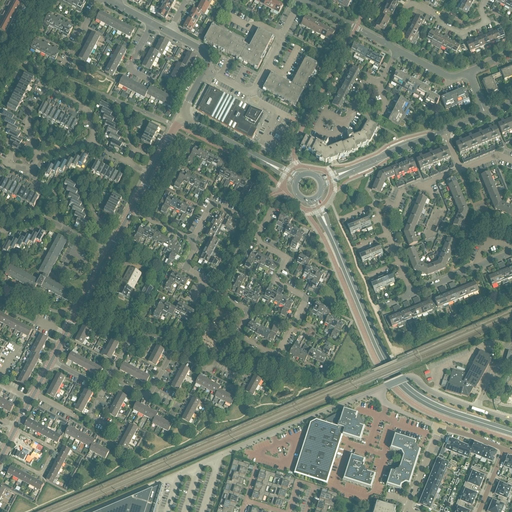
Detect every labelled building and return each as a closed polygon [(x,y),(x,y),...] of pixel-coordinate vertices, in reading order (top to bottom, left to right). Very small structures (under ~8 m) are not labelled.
[(75,0),(72,6),(76,8),(75,9),(76,10),(81,0),(75,0)] [(83,0),(81,0),(76,10),(76,11),(80,13),(86,3),(83,2),(83,0)] [(161,0),(164,2),(162,5),(171,9),(173,4),(164,0),(161,0)] [(269,8),(273,0),(272,0),(267,0),(264,6),(269,8)] [(269,8),(272,10),(270,13),(272,14),(274,11),(278,3),(273,0),(269,8)] [(345,0),(342,8),(344,9),(345,7),(347,9),(352,1),(351,0),(345,0)] [(386,0),(389,1),(387,5),(396,9),(398,4),(395,2),(395,0),(386,0)] [(464,0),(461,5),(469,9),(472,4),(464,0)] [(19,10),(19,9),(21,11),(24,5),(21,4),(21,5),(13,1),(12,4),(10,3),(9,5),(19,10)] [(199,6),(207,10),(210,6),(202,1),(199,6)] [(274,11),(279,13),(283,6),(278,3),(274,11)] [(9,5),(7,4),(5,6),(9,8),(8,11),(16,15),(19,10),(9,5)] [(161,8),(158,6),(157,8),(168,14),(171,9),(162,5),(161,8)] [(382,7),(380,11),(388,15),(389,13),(393,14),(396,9),(387,5),(385,8),(382,7)] [(459,10),(467,14),(469,9),(461,5),(459,10)] [(199,6),(197,11),(201,13),(205,15),(207,10),(199,6)] [(156,10),(159,12),(157,15),(165,19),(168,14),(157,8),(156,10)] [(197,11),(193,9),(191,14),(201,19),(202,17),(200,16),(201,13),(197,11)] [(3,11),(2,13),(6,15),(13,20),(16,15),(8,11),(7,13),(3,11)] [(378,16),(380,17),(379,20),(387,25),(390,20),(386,18),(388,15),(380,11),(378,16)] [(100,12),(96,20),(100,22),(105,14),(100,12)] [(6,15),(2,13),(0,16),(4,18),(3,20),(11,24),(13,20),(6,15)] [(50,13),(44,24),(43,25),(48,28),(49,26),(54,18),(51,16),(52,14),(50,13)] [(105,25),(109,17),(105,14),(100,22),(105,25)] [(201,19),(191,14),(188,19),(196,23),(197,20),(200,21),(201,19)] [(412,16),(415,18),(414,21),(422,25),(424,20),(413,14),(412,16)] [(49,26),(53,28),(53,29),(60,18),(58,17),(56,19),(54,18),(49,26)] [(109,27),(113,19),(109,17),(105,25),(109,27)] [(308,19),(306,17),(301,25),(306,28),(311,18),(309,17),(308,19)] [(53,29),(54,30),(55,29),(59,31),(63,23),(60,21),(61,19),(60,18),(53,29)] [(314,20),(311,18),(306,28),(311,30),(315,22),(313,21),(314,20)] [(113,29),(117,21),(113,19),(109,27),(113,29)] [(196,23),(188,19),(186,23),(194,28),(196,23)] [(0,22),(0,24),(8,29),(11,24),(3,20),(2,23),(0,22)] [(377,24),(374,23),(371,27),(379,32),(380,29),(384,31),(387,25),(379,20),(377,24)] [(117,31),(122,24),(117,21),(113,29),(117,31)] [(412,23),(409,22),(408,24),(422,31),(424,27),(422,25),(414,21),(412,23)] [(63,33),(62,34),(63,34),(69,23),(67,22),(66,24),(63,23),(59,31),(63,33)] [(318,24),(315,22),(311,30),(316,33),(321,23),(319,22),(318,24)] [(69,23),(63,34),(62,36),(67,38),(73,28),(70,26),(71,24),(69,23)] [(196,32),(201,35),(203,32),(200,31),(194,28),(186,23),(183,28),(191,33),(192,30),(196,32)] [(323,25),(321,23),(316,33),(321,36),(325,27),(323,26),(323,25)] [(0,24),(0,30),(6,34),(8,29),(0,24)] [(122,34),(126,26),(122,24),(117,31),(122,34)] [(407,26),(410,28),(409,30),(419,36),(422,31),(408,24),(407,26)] [(126,36),(130,28),(126,26),(122,34),(126,36)] [(246,44),(212,26),(204,41),(258,70),(262,62),(260,61),(273,37),(259,30),(249,48),(247,47),(246,44)] [(496,31),(500,40),(501,42),(506,39),(505,38),(500,26),(498,27),(499,30),(496,31)] [(327,29),(325,27),(321,36),(326,38),(331,29),(328,27),(327,29)] [(130,38),(135,30),(130,28),(126,36),(130,38)] [(333,30),(331,29),(326,38),(330,41),(335,33),(332,31),(333,30)] [(493,33),(492,29),(490,30),(495,42),(500,40),(496,31),(493,33)] [(403,33),(414,39),(417,41),(419,36),(409,30),(407,33),(404,32),(403,33)] [(434,33),(431,31),(427,39),(432,42),(438,31),(435,30),(434,33)] [(488,31),(489,34),(486,36),(490,44),(495,42),(490,30),(488,31)] [(440,32),(438,31),(432,42),(436,45),(441,37),(438,35),(440,32)] [(100,37),(92,33),(90,37),(98,41),(100,37)] [(402,36),(405,37),(404,40),(412,44),(414,39),(403,33),(402,36)] [(480,34),(485,46),(486,48),(491,46),(490,44),(486,36),(483,37),(482,33),(480,34)] [(478,35),(479,39),(477,40),(480,48),(485,46),(480,34),(478,35)] [(443,38),(441,37),(436,45),(441,47),(447,36),(445,35),(443,38)] [(449,37),(447,36),(441,47),(446,50),(450,42),(448,40),(449,37)] [(31,49),(31,50),(35,52),(36,51),(41,43),(37,41),(39,39),(37,37),(31,49)] [(88,41),(96,46),(98,41),(90,37),(88,41)] [(470,38),(475,50),(475,52),(481,50),(480,48),(477,40),(473,41),(472,37),(470,38)] [(159,43),(167,47),(169,42),(161,38),(159,43)] [(463,45),(466,51),(469,50),(470,52),(475,50),(470,38),(468,39),(469,43),(463,45)] [(453,43),(450,42),(446,50),(445,52),(449,55),(451,52),(457,41),(455,40),(453,43)] [(85,46),(93,50),(96,46),(88,41),(85,46)] [(451,52),(451,53),(451,54),(453,55),(454,55),(455,54),(456,55),(457,52),(460,54),(466,51),(463,45),(460,47),(457,45),(459,42),(457,41),(451,52)] [(36,51),(40,53),(40,54),(41,54),(47,43),(44,42),(43,44),(41,43),(36,51)] [(41,54),(41,55),(42,54),(46,56),(50,48),(47,46),(48,44),(47,43),(41,54)] [(167,47),(159,43),(157,47),(165,51),(167,47)] [(355,43),(351,51),(355,53),(356,53),(359,46),(355,43)] [(46,56),(50,58),(49,59),(50,59),(56,48),(54,46),(53,49),(50,48),(46,56)] [(83,50),(91,54),(93,50),(85,46),(83,50)] [(356,53),(355,53),(354,56),(359,59),(364,48),(359,46),(356,53)] [(126,51),(119,47),(116,51),(125,56),(125,54),(126,51)] [(155,51),(159,53),(159,54),(162,56),(165,51),(157,47),(155,51)] [(50,59),(51,60),(51,58),(55,61),(60,53),(57,51),(58,49),(56,48),(50,59)] [(369,51),(364,48),(359,59),(364,61),(365,58),(369,51)] [(151,49),(150,51),(149,54),(157,58),(159,54),(159,53),(155,51),(151,49)] [(81,54),(89,58),(91,54),(83,50),(81,54)] [(125,56),(116,51),(114,55),(122,59),(123,57),(124,57),(125,56)] [(369,51),(365,58),(370,61),(374,53),(369,51)] [(197,57),(188,53),(186,57),(194,61),(196,58),(197,57)] [(374,53),(370,61),(375,63),(379,56),(374,53)] [(79,59),(86,63),(89,58),(81,54),(79,59)] [(149,54),(148,56),(146,58),(154,62),(157,58),(149,54)] [(122,59),(114,55),(112,60),(120,64),(121,63),(120,62),(122,59)] [(379,56),(375,63),(374,66),(378,68),(383,58),(379,56)] [(194,61),(186,57),(184,61),(192,66),(193,65),(193,64),(194,61)] [(146,58),(145,60),(144,62),(152,66),(154,62),(146,58)] [(271,74),(264,88),(263,89),(296,107),(318,65),(305,58),(290,84),(271,74)] [(120,64),(112,60),(109,64),(117,68),(119,65),(120,65),(120,64)] [(182,65),(186,68),(190,70),(191,67),(192,67),(192,66),(184,61),(182,65)] [(144,62),(143,65),(142,67),(150,71),(152,66),(144,62)] [(117,68),(109,64),(107,68),(116,73),(117,71),(116,71),(117,68)] [(182,65),(178,64),(176,68),(184,73),(185,71),(186,68),(182,65)] [(360,71),(350,66),(348,71),(358,76),(360,71)] [(483,81),(488,95),(497,91),(493,81),(502,77),(504,81),(511,77),(511,67),(501,72),(501,73),(483,81)] [(116,73),(107,68),(105,73),(113,77),(115,73),(115,74),(116,73)] [(184,73),(176,68),(174,72),(182,77),(183,74),(184,74),(184,73)] [(400,73),(397,72),(391,82),(402,88),(408,77),(405,76),(407,71),(405,70),(404,70),(404,69),(403,69),(400,73)] [(345,76),(347,77),(355,81),(358,76),(348,71),(345,76)] [(182,77),(174,72),(171,77),(180,81),(181,80),(180,79),(182,77)] [(23,78),(32,82),(34,78),(26,73),(23,78)] [(411,79),(408,77),(402,88),(414,94),(419,83),(416,82),(418,77),(416,76),(415,76),(415,75),(413,74),(411,79)] [(123,77),(119,84),(119,85),(123,87),(127,79),(123,77)] [(180,81),(171,77),(169,81),(177,85),(179,82),(180,81)] [(347,77),(345,81),(345,82),(353,86),(355,81),(347,77)] [(32,82),(23,78),(21,82),(30,87),(32,82)] [(127,79),(123,87),(127,89),(131,82),(127,79)] [(345,81),(343,80),(340,85),(350,90),(353,86),(345,82),(345,81)] [(422,85),(419,83),(414,94),(425,100),(428,93),(430,89),(427,88),(430,83),(428,82),(427,83),(426,82),(426,81),(425,80),(422,85)] [(30,87),(21,82),(19,86),(27,91),(30,87)] [(131,82),(127,89),(131,92),(136,84),(131,82)] [(136,84),(131,92),(136,94),(140,86),(136,84)] [(338,90),(340,91),(348,95),(350,90),(340,85),(338,90)] [(454,87),(456,92),(453,94),(457,105),(469,100),(464,89),(461,90),(459,85),(457,86),(457,87),(456,87),(455,87),(454,87)] [(27,91),(19,86),(16,91),(25,95),(27,91)] [(140,86),(136,94),(140,96),(144,88),(140,86)] [(210,86),(199,108),(201,109),(200,112),(252,139),(257,129),(256,129),(264,115),(245,105),(242,103),(215,89),(210,86)] [(150,87),(148,91),(146,95),(150,97),(155,89),(150,87)] [(148,91),(144,88),(140,96),(145,99),(146,95),(148,91)] [(155,89),(150,97),(155,100),(159,92),(155,89)] [(16,91),(14,90),(12,94),(23,100),(25,95),(16,91)] [(428,93),(425,100),(423,103),(434,109),(440,99),(436,97),(439,92),(438,91),(437,92),(435,91),(436,90),(434,90),(432,94),(428,93)] [(443,92),(445,97),(441,99),(446,110),(457,105),(453,94),(450,95),(448,90),(446,91),(446,92),(445,92),(444,92),(443,92)] [(348,95),(340,91),(337,96),(345,100),(348,95)] [(159,92),(155,100),(159,102),(163,94),(159,92)] [(10,99),(12,100),(20,104),(23,100),(12,94),(10,99)] [(163,94),(159,102),(163,104),(168,96),(163,94)] [(168,96),(163,104),(168,107),(172,99),(168,96)] [(345,100),(337,96),(335,101),(343,105),(345,100)] [(172,109),(176,101),(172,99),(168,107),(172,109)] [(392,104),(396,107),(395,110),(405,115),(411,104),(412,102),(410,101),(409,103),(401,99),(399,102),(394,99),(393,101),(394,102),(393,102),(392,103),(392,104)] [(12,100),(10,104),(18,108),(20,104),(12,100)] [(332,106),(340,110),(343,105),(335,101),(332,106)] [(102,102),(100,106),(104,108),(113,113),(114,110),(110,108),(111,106),(102,102)] [(7,108),(16,113),(18,108),(10,104),(7,108)] [(39,113),(43,115),(44,115),(48,107),(44,104),(39,113)] [(44,115),(43,115),(42,117),(47,120),(48,117),(48,118),(52,109),(48,107),(44,115)] [(101,112),(105,114),(115,119),(116,116),(112,114),(113,113),(104,108),(101,112)] [(48,118),(52,120),(57,111),(52,109),(48,118)] [(5,111),(3,116),(7,118),(16,123),(18,120),(14,118),(15,116),(7,112),(8,111),(6,110),(5,111)] [(386,115),(390,118),(389,121),(399,127),(405,115),(395,110),(393,113),(388,111),(388,112),(388,113),(387,114),(386,114),(386,115)] [(59,112),(57,111),(52,120),(51,122),(55,124),(56,122),(57,122),(61,113),(59,112)] [(61,124),(65,116),(61,113),(57,122),(61,124)] [(105,114),(103,118),(107,121),(117,125),(118,123),(114,121),(115,119),(105,114)] [(65,127),(70,118),(65,116),(61,124),(65,127)] [(7,118),(5,122),(9,124),(18,129),(20,126),(15,124),(16,123),(7,118)] [(70,129),(74,120),(70,118),(65,127),(70,129)] [(498,125),(502,135),(504,134),(505,135),(510,133),(509,131),(511,130),(511,120),(511,119),(505,122),(506,123),(501,125),(501,124),(498,125)] [(74,120),(70,129),(68,131),(73,134),(79,123),(74,120)] [(104,127),(108,130),(109,127),(119,132),(120,129),(116,127),(117,125),(107,121),(104,127)] [(354,137),(352,133),(352,132),(351,132),(350,132),(350,133),(349,133),(349,134),(347,135),(348,138),(345,139),(347,143),(330,150),(329,147),(327,146),(328,143),(327,142),(327,141),(326,141),(326,140),(325,140),(324,140),(324,141),(323,141),(322,145),(306,137),(301,146),(303,148),(317,156),(316,158),(326,163),(330,162),(330,163),(334,161),(334,162),(335,161),(334,161),(338,159),(337,158),(339,158),(340,159),(358,151),(357,149),(366,145),(366,144),(370,143),(377,129),(376,129),(377,126),(368,121),(361,135),(354,137)] [(9,124),(7,128),(11,130),(20,135),(22,133),(17,130),(18,129),(9,124)] [(159,128),(151,124),(148,128),(157,133),(159,128)] [(106,133),(110,135),(111,133),(121,138),(122,135),(118,133),(119,132),(109,127),(108,130),(106,133)] [(146,133),(155,137),(157,133),(148,128),(146,133)] [(459,144),(459,143),(456,144),(460,155),(500,138),(496,128),(493,129),(493,130),(489,132),(489,131),(483,133),(483,134),(479,136),(479,135),(473,137),(473,139),(469,140),(469,139),(463,141),(464,143),(459,144)] [(11,130),(9,134),(13,137),(22,142),(24,139),(19,137),(20,135),(11,130)] [(109,138),(113,140),(114,140),(123,144),(124,142),(120,140),(121,138),(111,133),(110,135),(109,138)] [(144,137),(152,141),(155,137),(146,133),(144,137)] [(142,136),(140,141),(141,141),(150,146),(152,141),(144,137),(142,136)] [(11,141),(12,142),(15,143),(24,148),(26,145),(22,143),(22,142),(13,137),(11,141)] [(113,140),(113,142),(111,144),(119,148),(117,152),(123,155),(126,148),(122,146),(123,144),(114,140),(113,140)] [(13,147),(24,153),(26,154),(27,152),(23,149),(24,148),(15,143),(12,142),(11,144),(13,146),(13,147)] [(199,149),(195,147),(191,155),(196,158),(199,153),(201,149),(200,148),(199,149)] [(420,160),(419,159),(416,160),(421,171),(451,158),(447,148),(444,149),(444,151),(440,152),(439,151),(434,153),(434,155),(430,156),(429,155),(424,157),(424,159),(420,160)] [(201,149),(199,153),(196,158),(201,160),(205,152),(202,150),(201,149)] [(205,152),(201,160),(199,165),(201,166),(203,161),(206,163),(211,154),(210,154),(209,155),(205,152)] [(89,159),(87,158),(88,156),(86,154),(85,156),(83,155),(81,159),(79,163),(77,166),(81,168),(82,166),(85,167),(89,159)] [(206,163),(209,165),(207,169),(209,170),(216,158),(212,156),(212,155),(211,154),(206,163)] [(187,163),(191,165),(190,166),(193,168),(195,164),(193,163),(196,158),(191,155),(187,163)] [(77,168),(77,166),(79,163),(81,159),(77,157),(75,160),(75,161),(72,165),(77,168)] [(220,160),(216,158),(209,170),(211,171),(213,167),(216,169),(221,160),(220,159),(220,160)] [(405,159),(406,162),(410,172),(417,170),(413,159),(409,161),(408,158),(405,159)] [(70,159),(68,162),(68,163),(66,168),(70,170),(72,165),(75,161),(70,159)] [(219,170),(217,175),(219,175),(219,176),(223,168),(223,169),(226,163),(222,161),(222,160),(221,160),(216,169),(219,170)] [(64,161),(63,161),(62,164),(61,165),(59,169),(64,172),(66,168),(68,163),(64,161)] [(96,173),(101,164),(97,162),(92,171),(96,173)] [(410,172),(406,162),(399,165),(403,175),(410,172)] [(57,163),(55,167),(53,172),(57,174),(59,169),(61,165),(57,163)] [(396,166),(392,168),(396,176),(397,178),(403,175),(399,165),(398,163),(395,164),(396,166)] [(101,164),(96,173),(101,175),(105,167),(101,164)] [(45,173),(50,176),(53,172),(55,167),(50,165),(45,173)] [(105,167),(101,175),(105,178),(110,169),(105,167)] [(219,176),(219,175),(216,181),(218,181),(221,177),(224,179),(228,170),(227,170),(223,169),(223,168),(219,176)] [(396,176),(392,168),(386,170),(389,179),(396,176)] [(110,169),(105,178),(109,180),(114,171),(110,169)] [(224,186),(225,187),(225,189),(233,174),(229,172),(229,171),(228,170),(224,179),(227,181),(224,186)] [(380,175),(379,177),(386,180),(389,179),(386,170),(379,173),(379,174),(380,175)] [(114,182),(118,174),(114,171),(109,180),(114,182)] [(186,174),(182,172),(178,180),(183,183),(183,182),(188,173),(187,173),(186,174)] [(483,181),(491,177),(489,172),(481,176),(483,181)] [(188,173),(183,182),(183,183),(188,185),(192,177),(188,175),(189,174),(188,173)] [(118,185),(123,176),(118,174),(114,182),(118,185)] [(237,176),(233,174),(225,189),(227,190),(231,183),(234,185),(239,176),(237,175),(237,176)] [(234,185),(237,186),(235,190),(237,191),(239,187),(243,179),(239,177),(239,176),(234,185)] [(192,177),(188,185),(186,189),(188,190),(190,186),(193,188),(198,179),(197,178),(196,179),(192,177)] [(379,177),(378,177),(375,184),(383,187),(386,180),(379,177)] [(491,177),(483,181),(485,186),(493,182),(491,177)] [(449,186),(457,183),(455,178),(447,181),(449,186)] [(4,179),(0,187),(4,190),(9,182),(4,179)] [(193,188),(196,190),(194,194),(196,195),(202,182),(198,180),(199,179),(198,179),(193,188)] [(239,187),(244,190),(249,181),(247,180),(247,181),(243,179),(239,187)] [(67,180),(65,184),(69,186),(79,191),(80,189),(76,186),(77,185),(67,180)] [(174,188),(178,190),(177,191),(178,191),(180,188),(183,183),(178,180),(174,188)] [(250,182),(249,181),(244,190),(249,192),(253,185),(249,182),(250,182)] [(4,190),(2,192),(7,195),(8,192),(13,184),(9,182),(4,190)] [(206,184),(202,182),(196,195),(198,196),(200,191),(203,193),(208,184),(207,184),(206,184)] [(493,182),(485,186),(487,191),(495,187),(493,182)] [(451,191),(459,188),(457,183),(449,186),(451,191)] [(13,184),(8,192),(13,194),(17,186),(13,184)] [(383,187),(375,184),(372,190),(380,194),(383,187)] [(17,197),(21,188),(17,186),(13,194),(17,197)] [(67,191),(71,193),(80,198),(82,195),(78,193),(79,191),(69,186),(67,191)] [(495,187),(487,191),(489,196),(497,192),(495,187)] [(21,199),(26,191),(21,188),(17,197),(21,199)] [(453,196),(461,193),(459,188),(451,191),(453,196)] [(239,199),(240,199),(241,198),(245,200),(249,192),(244,190),(241,195),(239,199)] [(26,201),(30,193),(26,191),(21,199),(26,201)] [(497,192),(489,196),(491,201),(499,197),(497,192)] [(30,204),(34,195),(30,193),(26,201),(30,204)] [(71,193),(69,197),(73,199),(82,204),(84,201),(80,199),(80,198),(71,193)] [(455,201),(463,198),(461,193),(453,196),(455,201)] [(122,199),(114,194),(111,199),(120,203),(122,199)] [(34,195),(30,204),(35,206),(39,198),(34,195)] [(173,199),(169,196),(165,205),(170,207),(175,198),(174,198),(173,199)] [(427,199),(419,196),(417,201),(425,204),(427,199)] [(499,197),(491,201),(493,206),(502,203),(499,197)] [(175,198),(170,207),(175,210),(179,202),(175,200),(176,199),(175,198)] [(457,206),(465,203),(463,198),(455,201),(457,206)] [(71,203),(75,205),(84,210),(86,208),(82,206),(82,204),(73,199),(71,203)] [(109,203),(118,208),(120,203),(111,199),(109,203)] [(425,204),(417,201),(415,205),(425,209),(425,208),(424,208),(425,204)] [(179,202),(175,210),(173,214),(175,215),(177,211),(180,213),(185,204),(184,203),(183,204),(179,202)] [(497,209),(499,210),(498,211),(501,212),(503,208),(505,204),(506,203),(503,202),(503,203),(502,203),(493,206),(495,210),(496,210),(496,209),(497,209)] [(84,210),(75,205),(71,203),(69,206),(73,208),(73,209),(77,212),(87,217),(88,214),(84,212),(84,210)] [(109,203),(107,208),(115,212),(118,208),(109,203)] [(459,211),(467,208),(465,203),(457,206),(459,211)] [(183,214),(181,218),(180,221),(182,222),(190,207),(185,205),(186,204),(185,204),(180,213),(183,214)] [(502,212),(505,214),(505,215),(506,215),(510,206),(505,204),(503,208),(504,208),(502,212)] [(161,212),(165,215),(164,216),(165,216),(167,213),(170,207),(165,205),(161,212)] [(425,209),(415,205),(413,210),(421,214),(422,211),(424,212),(425,209)] [(102,211),(104,212),(105,212),(113,216),(115,212),(107,208),(104,206),(102,211)] [(193,209),(190,207),(182,222),(183,223),(185,220),(187,216),(190,218),(195,209),(194,208),(193,209)] [(467,208),(459,211),(457,215),(466,218),(467,215),(466,215),(467,212),(468,213),(469,211),(467,208)] [(421,214),(413,210),(411,215),(419,219),(421,214)] [(75,216),(79,218),(88,223),(90,220),(86,218),(87,217),(77,212),(75,216)] [(277,230),(279,231),(278,232),(279,232),(287,218),(283,216),(283,215),(282,214),(277,223),(276,225),(279,227),(277,230)] [(419,219),(411,215),(409,220),(417,223),(419,219)] [(466,218),(457,215),(455,220),(464,224),(465,222),(464,222),(466,218)] [(213,220),(222,225),(225,220),(216,216),(214,220),(213,219),(213,220)] [(362,218),(366,228),(372,225),(368,216),(362,218)] [(88,223),(79,218),(77,222),(90,229),(92,226),(88,224),(88,223)] [(290,219),(287,218),(279,232),(281,233),(282,231),(283,229),(286,230),(287,228),(289,225),(292,219),(291,219),(290,219)] [(357,220),(361,230),(366,228),(362,218),(357,220)] [(284,233),(288,235),(285,239),(287,241),(290,236),(294,228),(290,226),(290,225),(292,219),(289,225),(287,228),(286,230),(284,233)] [(213,222),(211,225),(221,231),(224,226),(222,225),(213,220),(212,221),(213,222)] [(224,226),(227,228),(230,230),(231,228),(231,227),(232,224),(225,220),(222,225),(224,226)] [(352,222),(356,232),(361,230),(357,220),(352,222)] [(417,223),(409,220),(407,225),(415,228),(417,223)] [(464,224),(455,220),(453,225),(461,229),(463,225),(464,225),(464,224)] [(356,232),(352,222),(347,224),(351,234),(356,232)] [(146,227),(141,225),(137,234),(142,236),(147,227),(146,227)] [(207,230),(216,235),(218,236),(220,233),(224,235),(225,233),(221,231),(211,225),(209,230),(208,229),(207,230)] [(405,232),(404,232),(404,233),(405,237),(413,233),(415,228),(407,225),(405,229),(406,230),(405,232)] [(142,236),(141,238),(146,241),(147,239),(152,231),(148,229),(148,228),(147,227),(142,236)] [(290,236),(294,239),(295,239),(299,230),(298,229),(298,230),(294,228),(290,236)] [(206,236),(211,239),(218,242),(219,240),(215,238),(216,235),(207,230),(207,231),(208,232),(206,236)] [(295,239),(294,239),(300,241),(304,233),(300,231),(300,230),(299,230),(295,239)] [(41,232),(40,234),(39,236),(36,240),(37,240),(41,242),(46,234),(41,231),(41,232)] [(147,239),(146,241),(145,243),(147,244),(149,240),(152,241),(157,233),(156,232),(155,233),(152,231),(147,239)] [(152,241),(155,243),(153,247),(155,248),(162,236),(158,234),(158,233),(157,233),(152,241)] [(405,237),(407,240),(406,240),(406,242),(415,238),(413,233),(405,237)] [(34,234),(33,237),(32,238),(30,242),(34,244),(37,240),(36,240),(39,236),(34,234)] [(133,241),(137,244),(136,244),(137,245),(139,242),(141,238),(142,236),(137,234),(133,241)] [(59,235),(40,272),(43,274),(47,276),(67,239),(59,235)] [(28,236),(26,238),(26,240),(23,244),(28,246),(30,242),(32,238),(28,236)] [(165,238),(162,236),(155,248),(157,249),(159,245),(162,247),(167,238),(166,237),(165,238)] [(21,238),(20,241),(19,241),(19,242),(17,246),(21,248),(23,244),(26,240),(21,238)] [(162,247),(165,248),(163,253),(165,254),(172,241),(168,239),(168,238),(167,238),(162,247)] [(406,242),(407,243),(408,243),(409,246),(418,243),(415,238),(406,242)] [(209,243),(208,242),(207,243),(216,248),(218,245),(222,247),(223,245),(218,242),(211,239),(209,243)] [(291,248),(295,250),(297,251),(299,248),(301,249),(303,246),(298,244),(300,241),(294,239),(291,244),(292,244),(290,248),(291,248)] [(456,242),(448,239),(446,244),(455,247),(455,246),(455,245),(456,242)] [(13,243),(12,244),(10,248),(14,250),(17,246),(19,242),(14,240),(13,243)] [(172,241),(165,254),(167,254),(168,252),(167,252),(168,250),(172,252),(177,243),(176,243),(175,243),(172,241)] [(8,242),(2,252),(7,255),(10,248),(12,244),(8,242)] [(178,244),(177,243),(172,252),(178,255),(182,247),(178,244)] [(213,253),(216,255),(218,256),(219,254),(215,251),(216,248),(207,243),(207,244),(207,245),(205,249),(213,253)] [(455,247),(446,244),(444,248),(452,252),(453,249),(454,249),(455,247)] [(378,256),(378,257),(379,258),(383,256),(382,255),(383,255),(379,245),(374,247),(378,256)] [(374,247),(369,249),(372,256),(373,259),(378,257),(378,256),(374,247)] [(415,248),(406,252),(408,257),(417,254),(415,248)] [(452,252),(444,248),(442,254),(450,257),(451,256),(451,255),(452,252)] [(211,258),(217,261),(216,261),(220,263),(221,261),(218,259),(215,257),(216,255),(213,253),(205,249),(203,253),(203,252),(202,254),(207,256),(211,258)] [(369,249),(364,251),(366,256),(368,261),(373,259),(372,256),(369,249)] [(253,251),(251,256),(249,260),(254,263),(254,262),(257,256),(259,253),(257,253),(253,251)] [(364,251),(358,253),(362,263),(368,261),(366,256),(364,251)] [(168,261),(169,262),(169,261),(173,263),(175,260),(179,262),(180,260),(179,260),(181,257),(177,255),(178,255),(172,252),(169,258),(170,258),(168,261)] [(254,262),(259,264),(256,269),(257,269),(263,257),(259,255),(260,254),(259,253),(257,256),(254,262)] [(202,255),(202,256),(200,259),(208,263),(211,258),(207,256),(202,254),(201,254),(202,255)] [(408,257),(409,260),(409,261),(409,262),(419,258),(417,254),(408,257)] [(442,254),(440,256),(440,259),(448,262),(449,258),(450,259),(450,257),(442,254)] [(296,264),(300,265),(296,272),(298,272),(299,271),(306,258),(302,256),(302,255),(301,255),(296,264)] [(257,269),(258,270),(259,269),(263,270),(269,259),(268,258),(267,259),(263,257),(257,269)] [(211,258),(208,263),(216,268),(219,264),(220,263),(216,261),(217,261),(211,258)] [(299,271),(298,272),(300,274),(303,267),(307,269),(308,265),(308,266),(311,260),(310,260),(306,258),(299,271)] [(409,262),(410,264),(411,263),(412,267),(420,263),(419,258),(409,262)] [(263,270),(265,272),(264,275),(266,277),(274,262),(269,260),(270,259),(269,259),(263,270)] [(448,262),(440,259),(438,262),(442,270),(445,269),(445,268),(444,268),(445,265),(446,266),(448,262)] [(245,267),(249,270),(248,271),(249,271),(251,268),(254,263),(249,260),(245,267)] [(277,264),(274,262),(266,277),(267,277),(271,271),(274,273),(279,264),(277,263),(277,264)] [(442,270),(438,262),(433,264),(437,273),(438,272),(442,270)] [(415,269),(418,270),(417,272),(420,273),(421,269),(422,269),(424,265),(420,263),(412,267),(413,270),(414,271),(415,269)] [(437,273),(433,264),(428,266),(432,274),(435,273),(437,273)] [(304,274),(307,276),(305,280),(306,281),(307,280),(309,277),(313,269),(309,267),(309,266),(308,266),(308,265),(307,269),(304,274)] [(427,274),(427,275),(427,276),(428,276),(432,274),(428,266),(424,265),(422,269),(423,269),(422,274),(424,275),(425,273),(427,274)] [(39,282),(10,267),(5,275),(34,290),(37,285),(38,284),(39,282)] [(128,299),(141,274),(129,268),(116,293),(128,299)] [(313,269),(309,277),(307,280),(312,282),(314,280),(318,271),(317,270),(317,271),(313,269)] [(319,282),(321,283),(322,280),(320,279),(323,274),(319,272),(319,271),(318,271),(314,280),(319,282)] [(498,273),(502,282),(503,285),(508,283),(507,280),(504,271),(498,273)] [(177,275),(173,273),(169,281),(174,284),(179,275),(178,274),(177,275)] [(493,275),(497,284),(502,282),(498,273),(493,275)] [(386,276),(390,285),(395,283),(391,274),(386,276)] [(174,284),(174,283),(179,286),(183,278),(180,276),(180,275),(179,275),(174,284)] [(493,275),(488,277),(490,281),(492,286),(497,284),(493,275)] [(244,281),(246,277),(244,276),(243,277),(240,276),(236,284),(241,287),(244,281)] [(390,285),(386,276),(381,278),(385,287),(390,285)] [(38,284),(37,285),(71,303),(75,295),(45,279),(41,277),(39,282),(38,284)] [(183,278),(179,286),(177,290),(179,291),(181,287),(184,289),(189,280),(188,279),(187,280),(183,278)] [(385,287),(381,278),(376,280),(380,290),(385,287)] [(311,285),(309,284),(306,290),(307,291),(309,288),(311,289),(314,290),(319,282),(314,280),(312,282),(311,285)] [(376,280),(371,282),(370,282),(374,292),(380,290),(376,280)] [(165,289),(169,291),(168,292),(170,292),(171,289),(174,284),(169,281),(165,289)] [(475,283),(469,285),(473,294),(478,292),(476,287),(475,283)] [(232,292),(236,294),(235,294),(237,295),(241,287),(236,284),(232,292)] [(146,285),(141,296),(143,297),(148,299),(153,289),(148,286),(146,285)] [(242,297),(246,299),(246,300),(247,300),(251,292),(248,290),(250,286),(248,285),(246,289),(242,297)] [(465,287),(468,296),(473,294),(469,285),(465,287)] [(237,295),(238,296),(238,295),(242,297),(246,289),(241,287),(237,295)] [(460,289),(463,298),(468,296),(465,287),(460,289)] [(261,298),(266,301),(264,304),(266,305),(267,304),(267,303),(273,291),(270,289),(269,288),(264,297),(261,297),(261,298)] [(247,300),(248,301),(248,300),(252,303),(259,290),(257,289),(254,294),(251,292),(247,300)] [(455,291),(458,300),(463,298),(460,289),(455,291)] [(252,303),(256,304),(256,305),(257,306),(261,297),(258,296),(260,292),(259,290),(252,303)] [(267,303),(267,304),(269,305),(271,300),(275,302),(279,293),(278,293),(278,294),(273,291),(267,303)] [(449,293),(453,302),(458,300),(455,291),(449,293)] [(275,302),(278,304),(275,308),(277,309),(280,305),(284,297),(280,295),(280,294),(279,293),(275,302)] [(453,302),(449,293),(444,295),(448,304),(453,302)] [(439,297),(444,309),(449,307),(448,304),(444,295),(439,297)] [(280,305),(284,307),(284,308),(289,299),(288,298),(288,299),(284,297),(280,305)] [(433,297),(430,298),(435,311),(436,311),(438,308),(439,308),(440,311),(444,309),(439,297),(434,299),(433,297)] [(428,299),(429,302),(423,304),(427,313),(432,311),(435,311),(430,298),(428,299)] [(290,299),(289,299),(284,308),(290,310),(294,302),(290,300),(290,299)] [(165,303),(161,301),(157,309),(162,311),(167,303),(166,302),(165,303)] [(159,322),(161,318),(163,315),(166,317),(167,314),(171,306),(168,304),(168,303),(167,303),(162,311),(159,317),(158,320),(159,322)] [(175,311),(178,313),(176,318),(178,319),(185,306),(180,304),(181,303),(180,303),(177,308),(175,311)] [(320,305),(316,303),(309,317),(311,319),(313,315),(316,316),(317,314),(322,305),(321,304),(320,305)] [(418,306),(422,315),(427,313),(423,304),(418,306)] [(317,314),(320,315),(318,319),(320,320),(327,308),(323,306),(323,305),(322,305),(317,314)] [(167,314),(166,317),(165,319),(167,320),(169,315),(172,317),(175,311),(177,308),(176,308),(175,308),(171,306),(167,314)] [(178,319),(180,320),(181,318),(184,320),(185,317),(190,308),(189,308),(188,308),(185,306),(178,319)] [(413,308),(417,317),(422,315),(418,306),(413,308)] [(280,316),(281,317),(281,316),(286,318),(290,310),(284,308),(284,307),(282,313),(280,316)] [(185,317),(188,319),(186,323),(188,324),(195,312),(191,310),(191,309),(190,308),(185,317)] [(331,310),(327,308),(320,320),(322,321),(324,317),(327,319),(329,315),(329,316),(332,310),(331,310)] [(408,310),(412,319),(417,317),(413,308),(408,310)] [(158,320),(159,317),(162,311),(157,309),(153,317),(157,319),(157,320),(158,320)] [(403,312),(407,321),(412,319),(408,310),(403,312)] [(407,321),(403,312),(398,314),(402,323),(407,321)] [(393,316),(397,325),(398,328),(403,326),(402,323),(398,314),(393,316)] [(0,320),(0,322),(4,324),(2,328),(4,329),(6,326),(5,325),(9,318),(3,315),(0,320)] [(325,324),(328,326),(325,330),(327,331),(328,329),(329,327),(333,319),(330,317),(331,316),(329,316),(329,315),(327,319),(325,324)] [(388,318),(390,322),(392,327),(397,325),(393,316),(388,318)] [(5,325),(6,326),(9,327),(8,331),(10,332),(12,329),(11,328),(15,321),(9,318),(5,325)] [(248,330),(252,332),(259,319),(257,318),(255,323),(251,321),(246,330),(248,330)] [(252,332),(256,334),(256,335),(257,335),(261,326),(258,325),(261,320),(259,319),(252,332)] [(338,321),(333,319),(329,327),(328,329),(333,331),(335,329),(339,321),(338,320),(338,321)] [(11,328),(12,329),(16,331),(14,334),(16,335),(18,332),(17,331),(21,324),(15,321),(11,328)] [(340,321),(339,321),(335,329),(340,332),(344,324),(340,322),(340,321)] [(276,323),(275,326),(271,332),(277,334),(281,326),(277,324),(277,323),(276,323)] [(17,331),(18,332),(21,334),(19,337),(21,338),(23,335),(23,334),(27,327),(21,324),(17,331)] [(257,335),(258,336),(258,335),(262,337),(267,329),(269,325),(267,324),(265,328),(261,326),(257,335)] [(81,330),(88,334),(91,329),(84,325),(81,330)] [(23,335),(27,337),(25,340),(27,341),(29,338),(29,337),(32,330),(27,327),(23,334),(23,335)] [(262,337),(266,339),(266,340),(267,340),(271,332),(267,329),(262,337)] [(330,338),(331,339),(331,338),(335,340),(340,332),(335,329),(333,331),(331,335),(330,338)] [(78,335),(85,339),(88,334),(81,330),(78,335)] [(267,340),(268,341),(272,343),(277,334),(271,332),(267,340)] [(33,339),(37,341),(45,344),(48,338),(40,334),(38,339),(34,337),(33,339)] [(85,339),(78,335),(75,341),(83,344),(85,339)] [(106,344),(109,345),(116,349),(119,344),(112,340),(110,343),(107,342),(106,344)] [(34,347),(35,346),(42,350),(45,344),(37,341),(35,345),(28,342),(28,343),(30,345),(34,347)] [(289,354),(294,356),(293,357),(294,357),(299,348),(296,347),(298,343),(296,341),(289,354)] [(328,345),(327,345),(326,344),(325,348),(323,351),(322,353),(327,356),(331,348),(327,346),(328,345)] [(109,345),(106,350),(113,354),(116,349),(109,345)] [(309,357),(313,359),(317,351),(318,348),(319,346),(317,345),(315,350),(312,349),(309,354),(307,357),(309,358),(309,357)] [(31,352),(33,353),(39,356),(42,350),(35,346),(34,347),(32,350),(29,348),(27,351),(31,353),(31,352)] [(164,350),(157,346),(154,351),(161,355),(164,350)] [(294,357),(295,358),(296,357),(300,359),(306,347),(304,346),(302,350),(299,348),(294,357)] [(300,359),(304,361),(304,362),(305,363),(307,357),(309,354),(306,352),(309,348),(306,347),(300,359)] [(323,351),(318,348),(317,351),(313,359),(317,361),(316,362),(317,362),(322,353),(323,351)] [(113,354),(106,350),(103,356),(111,360),(113,354)] [(161,355),(154,351),(151,357),(158,360),(161,355)] [(468,374),(453,370),(447,368),(442,382),(440,389),(446,390),(445,391),(461,396),(461,395),(468,397),(473,388),(475,389),(492,358),(480,351),(468,374)] [(26,357),(30,359),(38,363),(41,357),(39,356),(33,353),(31,357),(27,355),(26,357)] [(72,353),(68,360),(73,363),(77,355),(72,353)] [(323,364),(327,356),(322,353),(317,362),(318,363),(319,362),(323,364)] [(78,366),(82,358),(77,355),(73,363),(78,366)] [(82,358),(78,366),(83,368),(87,361),(84,359),(85,357),(83,356),(82,358)] [(148,362),(156,366),(158,360),(151,357),(148,362)] [(23,363),(26,365),(27,364),(34,368),(38,363),(30,359),(28,363),(24,361),(22,360),(21,362),(23,363)] [(88,371),(92,364),(87,361),(83,368),(88,371)] [(124,363),(120,370),(125,373),(129,366),(124,363)] [(20,369),(23,371),(24,370),(31,374),(34,368),(27,364),(26,365),(25,369),(21,367),(20,369)] [(94,374),(98,366),(92,364),(88,371),(94,374)] [(98,366),(94,374),(99,377),(103,369),(98,366)] [(130,376),(134,368),(129,366),(125,373),(130,376)] [(190,370),(182,366),(179,372),(187,375),(190,370)] [(136,379),(139,371),(134,368),(130,376),(136,379)] [(17,375),(20,377),(21,376),(28,380),(31,374),(24,370),(23,371),(21,374),(18,373),(17,375)] [(141,381),(145,374),(139,371),(136,379),(141,381)] [(187,375),(179,372),(177,377),(184,381),(187,375)] [(65,377),(58,373),(55,379),(62,383),(65,377)] [(145,374),(141,381),(146,384),(150,377),(145,374)] [(14,380),(18,382),(25,386),(28,380),(21,376),(20,377),(19,380),(15,378),(14,380)] [(205,379),(200,376),(196,383),(201,386),(205,379)] [(261,380),(254,376),(251,382),(259,385),(261,380)] [(184,381),(177,377),(174,382),(181,386),(184,381)] [(52,384),(60,388),(62,383),(55,379),(52,384)] [(206,389),(210,381),(205,379),(201,386),(206,389)] [(211,391),(215,384),(210,381),(206,389),(211,391)] [(171,387),(178,391),(181,386),(174,382),(171,387)] [(259,385),(251,382),(248,387),(256,391),(259,385)] [(49,389),(57,393),(60,388),(52,384),(49,389)] [(211,391),(217,394),(219,390),(221,387),(215,384),(211,391)] [(246,392),(253,396),(256,391),(248,387),(246,392)] [(86,388),(86,389),(83,394),(90,397),(93,392),(86,388)] [(57,393),(49,389),(47,395),(54,398),(57,393)] [(217,394),(215,397),(220,400),(224,392),(219,390),(217,394)] [(226,402),(230,395),(224,392),(220,400),(226,402)] [(127,397),(119,393),(116,398),(124,402),(127,397)] [(80,399),(87,403),(90,397),(83,394),(80,399)] [(230,395),(226,402),(231,405),(235,398),(230,395)] [(124,402),(116,398),(114,403),(121,407),(124,402)] [(193,398),(190,404),(197,407),(200,402),(193,398)] [(77,404),(85,408),(87,403),(80,399),(77,404)] [(3,412),(5,410),(10,413),(14,406),(8,403),(3,412)] [(121,407),(114,403),(111,409),(118,412),(121,407)] [(138,413),(142,406),(137,403),(133,410),(138,413)] [(85,408),(77,404),(75,409),(82,413),(85,408)] [(197,407),(190,404),(187,409),(195,413),(197,407)] [(143,415),(147,408),(142,406),(138,413),(143,415)] [(149,418),(152,411),(147,408),(143,415),(149,418)] [(118,412),(111,409),(108,414),(115,418),(118,412)] [(195,413),(187,409),(185,414),(192,418),(195,413)] [(310,423),(294,474),(327,484),(342,436),(360,442),(365,427),(361,426),(362,425),(358,417),(357,417),(358,414),(343,409),(342,412),(341,412),(324,421),(323,422),(316,420),(310,423)] [(158,414),(152,411),(149,418),(154,421),(156,416),(157,417),(158,414)] [(182,419),(189,423),(192,418),(185,414),(182,419)] [(156,416),(154,421),(152,424),(158,426),(161,419),(157,417),(156,416)] [(34,422),(28,419),(25,426),(30,429),(34,422)] [(163,429),(167,422),(161,419),(158,426),(163,429)] [(36,432),(39,425),(34,422),(30,429),(36,432)] [(167,422),(163,429),(168,432),(172,425),(167,422)] [(41,435),(45,428),(39,425),(36,432),(41,435)] [(127,430),(135,434),(137,429),(130,425),(127,430)] [(70,437),(74,430),(69,427),(65,434),(70,437)] [(47,438),(50,431),(45,428),(41,435),(47,438)] [(76,440),(79,432),(74,430),(70,437),(76,440)] [(125,436),(132,440),(135,434),(127,430),(125,436)] [(52,441),(56,434),(50,431),(47,438),(52,441)] [(81,443),(85,435),(79,432),(76,440),(81,443)] [(56,434),(52,441),(58,444),(61,437),(56,434)] [(86,445),(90,438),(85,435),(81,443),(86,445)] [(401,453),(402,456),(403,456),(398,471),(398,470),(397,470),(396,471),(395,472),(391,471),(386,486),(400,490),(402,486),(406,484),(410,486),(421,450),(417,449),(417,448),(417,447),(417,446),(416,446),(416,445),(415,445),(416,441),(395,435),(390,449),(401,453)] [(122,441),(129,445),(132,440),(125,436),(122,441)] [(95,441),(90,438),(86,445),(91,448),(94,443),(95,441)] [(444,444),(442,448),(451,452),(456,441),(452,440),(450,439),(448,443),(447,445),(444,444)] [(119,446),(127,450),(129,445),(122,441),(119,446)] [(451,452),(450,454),(456,456),(457,454),(461,444),(459,443),(459,442),(456,441),(451,452)] [(94,443),(91,448),(90,450),(95,453),(99,446),(94,443)] [(476,456),(480,445),(474,443),(472,448),(470,453),(476,456)] [(462,457),(467,446),(461,444),(457,454),(462,457)] [(481,458),(485,447),(480,445),(476,456),(481,458)] [(100,456),(104,449),(99,446),(95,453),(100,456)] [(468,459),(470,453),(472,448),(467,446),(462,457),(468,459)] [(61,452),(68,456),(70,450),(64,447),(61,452)] [(488,448),(485,447),(481,458),(487,460),(491,449),(488,448)] [(110,452),(104,449),(100,456),(106,459),(110,452)] [(491,449),(487,460),(493,463),(497,452),(494,451),(494,450),(491,449)] [(58,458),(65,461),(68,456),(61,452),(58,458)] [(351,455),(348,466),(343,480),(371,489),(376,475),(365,471),(365,470),(365,469),(364,468),(363,468),(364,465),(365,460),(351,455)] [(509,469),(511,462),(511,457),(510,458),(508,456),(503,467),(509,469)] [(55,463),(62,467),(65,461),(58,458),(55,463)] [(446,469),(448,463),(438,459),(436,462),(437,463),(436,464),(446,469)] [(248,469),(249,465),(234,460),(232,465),(236,467),(235,472),(245,476),(247,470),(246,470),(247,468),(248,469)] [(52,469),(59,472),(62,467),(55,463),(52,469)] [(444,474),(446,469),(436,464),(435,466),(433,469),(444,474)] [(11,467),(7,474),(13,477),(16,470),(11,467)] [(472,472),(470,478),(482,482),(484,478),(483,478),(484,476),(477,474),(478,470),(471,468),(470,472),(472,472)] [(49,474),(56,478),(59,472),(52,469),(49,474)] [(442,479),(444,474),(433,469),(432,472),(433,473),(432,474),(442,479)] [(16,470),(13,477),(18,479),(22,473),(16,470)] [(233,476),(232,482),(242,485),(244,479),(239,478),(240,475),(245,476),(235,472),(230,471),(229,475),(233,476)] [(276,475),(266,472),(265,475),(260,474),(258,480),(268,483),(270,477),(275,478),(276,475)] [(22,473),(18,479),(24,482),(27,476),(22,473)] [(49,474),(46,480),(53,483),(55,485),(57,481),(58,479),(56,478),(49,474)] [(440,484),(442,479),(432,474),(431,476),(429,479),(440,484)] [(288,489),(290,483),(284,481),(286,478),(276,475),(275,478),(279,479),(277,486),(288,489)] [(27,476),(24,482),(29,485),(33,479),(27,476)] [(466,482),(464,486),(471,488),(472,485),(479,488),(480,486),(480,487),(482,482),(470,478),(468,483),(466,482)] [(33,479),(29,485),(35,488),(39,482),(33,479)] [(438,489),(440,484),(429,479),(428,482),(429,483),(428,484),(438,489)] [(257,483),(255,489),(265,492),(267,486),(271,488),(273,484),(268,483),(258,480),(263,482),(262,485),(257,483)] [(241,489),(236,487),(237,484),(242,486),(242,485),(232,482),(227,481),(226,485),(230,486),(229,491),(239,495),(241,489)] [(39,482),(35,488),(41,491),(44,484),(39,482)] [(497,489),(509,493),(511,488),(511,484),(508,482),(507,486),(500,483),(499,485),(499,484),(497,489)] [(98,511),(155,511),(158,505),(157,505),(158,501),(159,501),(158,501),(160,497),(160,496),(161,492),(162,492),(161,492),(162,487),(163,488),(163,487),(162,487),(163,484),(98,511)] [(276,489),(274,495),(285,499),(287,493),(281,491),(282,488),(288,489),(277,486),(273,484),(271,488),(276,489)] [(436,493),(438,489),(428,484),(427,486),(425,489),(436,494),(436,493)] [(464,486),(461,495),(475,500),(476,496),(477,494),(470,491),(471,488),(464,486)] [(255,489),(260,491),(259,494),(254,493),(252,499),(262,502),(264,496),(268,498),(270,494),(265,492),(255,489)] [(438,494),(436,493),(436,494),(425,489),(424,492),(424,493),(424,494),(436,499),(438,494)] [(509,493),(497,489),(495,493),(496,493),(495,495),(502,497),(501,500),(508,503),(511,494),(509,493)] [(236,504),(238,498),(233,497),(234,494),(239,495),(229,491),(229,492),(224,490),(223,494),(227,495),(226,501),(236,504)] [(336,498),(338,494),(328,491),(327,495),(322,493),(320,499),(335,504),(330,503),(332,497),(336,498)] [(273,499),(271,505),(282,508),(284,502),(278,501),(279,497),(285,499),(274,495),(270,494),(268,498),(273,499)] [(421,499),(422,500),(422,499),(434,504),(436,499),(424,494),(423,496),(421,499)] [(458,500),(457,503),(464,506),(465,503),(472,506),(473,504),(475,500),(461,495),(460,495),(463,496),(461,501),(458,500)] [(324,504),(319,503),(317,509),(326,511),(327,511),(329,506),(333,508),(335,504),(320,499),(320,500),(325,501),(324,504)] [(432,510),(434,504),(422,499),(422,500),(421,501),(420,501),(419,505),(424,506),(423,507),(429,510),(429,509),(432,510)] [(226,501),(221,500),(220,504),(224,505),(223,510),(227,511),(233,511),(235,508),(230,506),(231,503),(236,505),(236,504),(226,501)] [(490,506),(502,511),(504,506),(506,507),(508,503),(501,500),(500,504),(493,501),(492,502),(491,502),(490,506)] [(377,503),(374,511),(394,511),(395,508),(377,503)] [(458,508),(456,511),(469,511),(463,509),(464,506),(457,503),(456,507),(458,508)]
